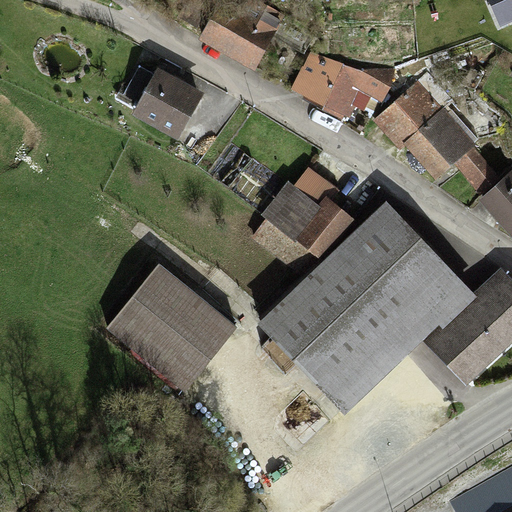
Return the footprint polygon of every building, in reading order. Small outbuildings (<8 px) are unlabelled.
[(189,0),(178,23),(201,35),(213,11),(190,0),(189,0)] [(511,0),(487,0),(500,28),(511,22),(511,0)] [(201,35),(196,44),(252,73),(278,22),(246,5),(240,15),(217,3),(213,11),(201,35)] [(312,56),(291,95),(339,120),(348,104),(361,111),(367,99),(377,105),(389,83),(371,73),(349,75),(312,56)] [(155,77),(133,120),(174,141),(196,98),(155,77)] [(418,84),(373,124),(398,152),(402,148),(439,115),(443,111),(418,84)] [(439,115),(402,148),(433,182),(452,165),(470,149),(439,115)] [(470,149),(452,165),(483,199),(500,183),(470,149)] [(283,188),(249,239),(296,270),(309,250),(324,260),(349,223),(320,204),(316,210),(309,205),(323,184),(306,173),(292,194),(283,188)] [(500,183),(483,199),(475,206),(511,246),(511,181),(507,176),(500,183)] [(383,209),(257,329),(340,415),(422,337),(466,296),(383,209)] [(230,331),(158,272),(108,333),(179,392),(230,331)] [(466,296),(422,337),(470,386),(511,346),(511,293),(498,279),(473,303),(466,296)]
